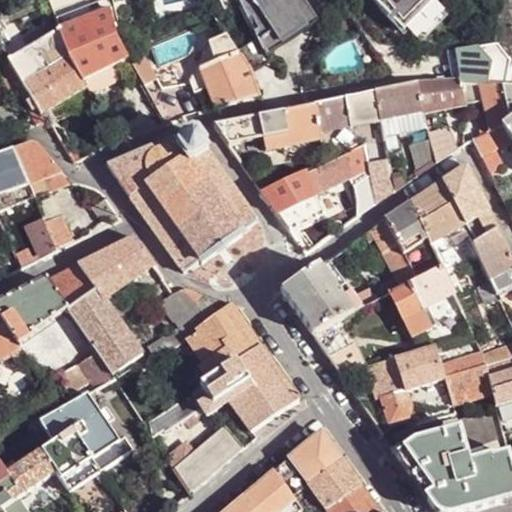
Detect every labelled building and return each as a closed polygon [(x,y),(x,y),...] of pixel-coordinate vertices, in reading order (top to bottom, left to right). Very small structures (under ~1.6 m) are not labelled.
[(219,0),(226,15),(241,7),(259,44),(241,55),(251,70),(253,77),(271,66),(267,60),(320,26),(303,0),(219,0)] [(375,0),(403,28),(407,25),(417,35),(443,9),(433,0),(375,0)] [(59,32),(110,13),(107,5),(56,24),(59,32)] [(115,34),(110,13),(59,32),(69,58),(88,89),(90,93),(112,82),(107,72),(128,60),(117,40),(115,34)] [(59,32),(8,61),(20,81),(19,81),(36,109),(41,116),(88,89),(69,58),(59,32)] [(238,50),(228,35),(213,45),(189,84),(194,95),(207,90),(216,110),(258,99),(260,98),(253,77),(251,70),(241,55),(238,50)] [(502,83),(504,55),(497,46),(472,50),(470,80),(502,83)] [(5,57),(0,60),(0,76),(13,97),(18,93),(13,85),(14,84),(19,81),(20,81),(8,61),(5,57)] [(131,66),(144,88),(158,80),(144,58),(131,66)] [(36,109),(19,81),(14,84),(32,111),(36,109)] [(461,84),(417,88),(417,89),(425,116),(467,108),(461,86),(461,84)] [(480,87),(461,86),(467,108),(484,105),(480,87)] [(502,89),(480,87),(484,105),(491,126),(492,134),(511,126),(502,89)] [(417,89),(378,97),(383,125),(402,121),(425,116),(417,89)] [(511,144),(511,89),(509,90),(502,89),(511,126),(492,134),(475,141),(472,142),(473,143),(481,159),(496,154),(510,146),(511,144)] [(378,97),(315,107),(321,136),(322,143),(320,143),(321,146),(361,139),(359,129),(383,125),(378,97)] [(264,116),(258,117),(263,139),(267,156),(320,143),(322,143),(321,136),(315,107),(307,109),(265,117),(264,116)] [(425,116),(402,121),(404,136),(404,137),(429,132),(425,116)] [(402,121),(383,125),(384,135),(393,133),(394,139),(398,137),(404,136),(402,121)] [(491,126),(475,133),(475,141),(492,134),(491,126)] [(122,144),(111,128),(95,137),(104,152),(122,144)] [(174,140),(108,167),(185,275),(201,264),(203,266),(233,244),(238,242),(243,237),(242,234),(258,222),(208,152),(209,151),(195,133),(180,143),(178,145),(174,140)] [(388,154),(401,151),(398,137),(394,139),(385,141),(388,154)] [(458,151),(455,142),(443,144),(433,147),(438,165),(458,151)] [(433,147),(432,143),(414,147),(420,172),(417,173),(418,178),(438,165),(433,147)] [(33,144),(15,151),(31,187),(62,175),(39,146),(33,144)] [(94,156),(87,144),(68,153),(75,164),(94,156)] [(326,168),(307,177),(316,197),(349,179),(350,181),(370,169),(367,159),(365,148),(354,154),(326,168)] [(15,151),(0,156),(0,198),(3,197),(31,187),(15,151)] [(403,174),(392,177),(388,154),(367,159),(370,169),(371,175),(377,206),(395,194),(407,185),(403,174)] [(504,170),(496,154),(481,159),(490,176),(504,170)] [(467,170),(443,186),(457,213),(481,199),(467,170)] [(31,187),(36,197),(70,182),(62,175),(31,187)] [(371,175),(356,182),(360,204),(358,220),(377,206),(371,175)] [(307,177),(264,196),(278,217),(298,208),(317,199),(316,197),(307,177)] [(443,186),(412,208),(429,242),(432,248),(464,229),(457,213),(443,186)] [(49,227),(66,218),(55,194),(38,202),(47,223),(49,227)] [(112,208),(103,197),(93,207),(100,216),(112,208)] [(469,236),(471,242),(496,228),(481,199),(457,213),(464,229),(469,236)] [(122,222),(112,208),(100,216),(116,224),(122,222)] [(298,208),(278,217),(287,229),(304,220),(298,208)] [(412,208),(387,224),(405,258),(429,242),(412,208)] [(66,218),(49,227),(59,251),(79,244),(66,218)] [(44,261),(60,253),(59,251),(49,227),(47,223),(31,230),(44,261)] [(405,258),(387,224),(366,239),(369,246),(376,242),(403,292),(410,289),(418,284),(415,277),(405,258)] [(498,234),(496,228),(471,242),(474,248),(498,234)] [(464,229),(432,248),(436,255),(469,236),(464,229)] [(511,260),(498,234),(474,248),(490,283),(511,273),(511,260)] [(134,239),(80,266),(99,293),(106,301),(154,267),(134,239)] [(330,263),(320,269),(354,317),(365,312),(358,303),(330,263)] [(440,264),(415,277),(418,284),(443,271),(440,264)] [(283,295),(314,338),(341,324),(354,317),(320,269),(283,295)] [(448,282),(443,271),(418,284),(410,289),(392,298),(390,299),(411,342),(460,319),(465,317),(462,311),(455,298),(451,287),(448,282)] [(511,273),(490,283),(499,299),(511,292),(511,273)] [(456,285),(454,279),(448,282),(451,287),(456,285)] [(12,301),(0,306),(0,318),(19,348),(33,339),(31,337),(54,321),(67,312),(47,283),(28,292),(12,301)] [(231,309),(188,290),(173,297),(172,297),(173,299),(187,320),(189,324),(198,336),(209,327),(210,328),(231,309)] [(106,301),(99,293),(69,313),(69,314),(99,356),(114,378),(144,357),(106,301)] [(372,296),(358,303),(365,312),(377,305),(372,296)] [(187,320),(173,299),(164,305),(177,327),(187,320)] [(239,319),(231,309),(210,328),(209,327),(198,336),(199,337),(188,343),(202,365),(198,369),(209,385),(246,361),(235,346),(251,335),(239,319)] [(469,325),(465,317),(460,319),(464,328),(469,325)] [(0,318),(0,361),(9,357),(21,350),(19,348),(0,318)] [(187,320),(177,327),(150,345),(158,358),(178,348),(188,343),(199,337),(198,336),(189,324),(187,320)] [(326,357),(332,364),(359,351),(356,346),(341,324),(314,338),(326,357)] [(478,343),(475,337),(435,350),(437,357),(478,343)] [(511,360),(511,348),(484,358),(487,368),(511,360)] [(21,350),(9,357),(15,368),(28,360),(21,350)] [(299,403),(261,350),(246,361),(209,385),(202,390),(209,400),(201,406),(204,411),(210,419),(219,412),(215,407),(227,400),(252,435),(253,434),(299,403)] [(435,350),(395,363),(405,393),(406,396),(409,395),(447,382),(447,381),(442,369),(437,357),(435,350)] [(367,369),(359,351),(332,364),(343,379),(367,369)] [(114,378),(99,356),(84,364),(83,364),(86,370),(98,394),(118,384),(118,383),(114,378)] [(447,381),(487,368),(484,358),(484,356),(442,369),(447,381)] [(511,372),(511,360),(487,368),(490,379),(511,372)] [(150,364),(140,370),(150,385),(163,377),(153,362),(150,364)] [(395,363),(366,372),(368,377),(369,377),(377,405),(381,403),(381,401),(405,393),(395,363)] [(86,370),(83,364),(69,372),(73,377),(86,370)] [(39,399),(49,392),(46,385),(31,365),(21,371),(39,399)] [(487,368),(447,381),(447,382),(455,409),(495,397),(490,379),(487,368)] [(511,405),(511,372),(490,379),(495,397),(498,410),(511,405)] [(167,412),(149,424),(151,438),(154,441),(164,435),(166,437),(204,411),(201,406),(209,400),(202,390),(167,412)] [(406,396),(405,393),(381,401),(381,403),(391,428),(417,421),(409,395),(406,396)] [(101,415),(89,397),(41,425),(50,440),(55,447),(73,434),(93,463),(120,444),(108,426),(101,415)] [(114,422),(107,411),(101,415),(108,426),(114,422)] [(500,442),(491,414),(457,424),(460,432),(461,432),(466,451),(500,442)] [(41,425),(31,431),(41,446),(50,440),(41,425)] [(245,451),(226,428),(195,454),(175,472),(192,497),(245,451)] [(397,458),(435,511),(438,511),(480,511),(494,509),(511,503),(511,463),(510,456),(493,462),(492,460),(470,466),(466,451),(461,432),(460,432),(416,444),(397,458)] [(93,463),(73,434),(55,447),(46,453),(43,455),(58,477),(72,495),(96,479),(101,476),(93,463)] [(342,463),(322,435),(290,461),(299,473),(310,488),(342,463)] [(172,467),(175,472),(195,454),(186,443),(166,459),(172,467)] [(120,444),(93,463),(101,476),(128,457),(120,444)] [(42,454),(7,480),(16,493),(6,500),(11,507),(4,511),(27,511),(21,502),(58,477),(43,455),(42,454)] [(290,461),(274,473),(284,485),(299,473),(290,461)] [(361,489),(342,463),(310,488),(320,502),(323,506),(328,511),(361,489)] [(0,467),(0,511),(4,511),(11,507),(6,500),(16,493),(7,480),(3,473),(0,467)] [(274,473),(229,511),(303,511),(284,485),(274,473)] [(106,484),(101,476),(96,479),(102,487),(106,484)] [(378,511),(361,489),(328,511),(378,511)]
